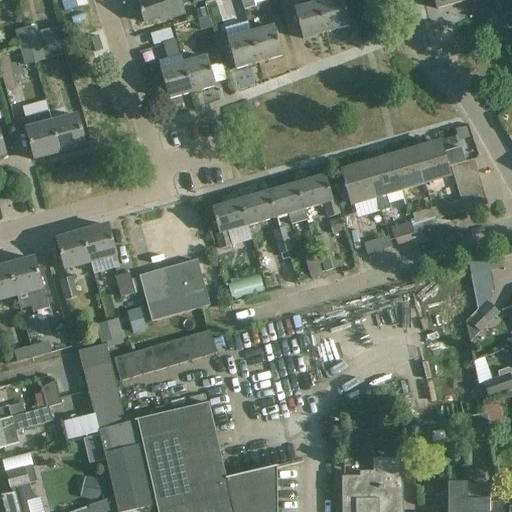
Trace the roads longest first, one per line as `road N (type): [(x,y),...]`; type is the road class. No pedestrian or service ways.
road 1 (residential): [(0,239),(147,195),(158,170),(104,0)]
road 2 (residential): [(213,322),(511,226)]
road 3 (residential): [(511,176),(483,122),(429,62)]
